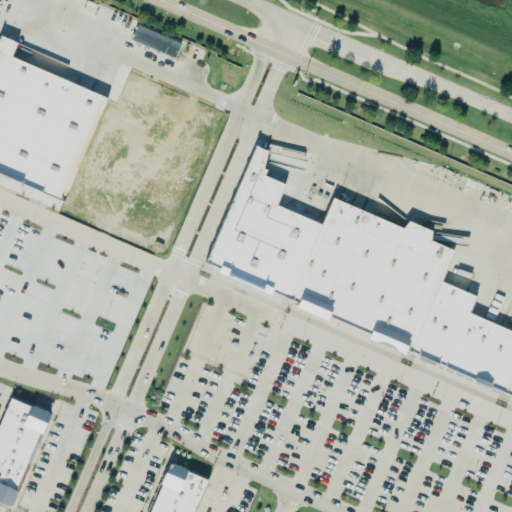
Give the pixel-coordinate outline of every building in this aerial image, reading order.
[(0,36),(0,175),(63,203),(107,100),(11,58),(16,43),(0,36)] [(255,146),(204,263),(288,300),(319,226),(275,206),(284,186),(263,177),(269,151),(255,146)] [(331,199),(453,252),(434,299),(511,333),(511,397),(288,300),(319,226),(331,199)] [(90,325),(74,320),(60,365),(76,370),(90,325)] [(0,504),(8,508),(50,416),(7,397),(0,415),(0,504)] [(146,511),(194,511),(208,480),(169,462),(146,511)]
